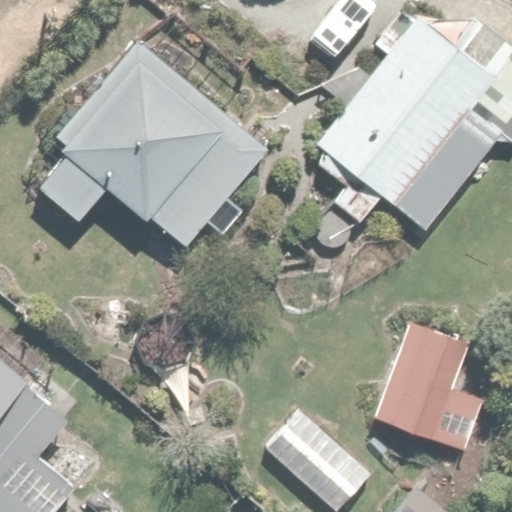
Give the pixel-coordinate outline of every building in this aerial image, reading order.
[(483,49),(409,0),(379,0),(310,104),(404,166),(483,49)] [(237,108),(129,9),(49,95),(157,194),(237,108)] [(461,299),(376,277),(351,377),(435,398),(461,299)] [(148,369),(153,370),(162,370),(168,369),(173,367),(178,363),(182,359),(186,355),(189,349),(190,344),(191,338),(191,332),(190,326),(187,321),(184,316),(180,311),(176,308),(171,305),(165,303),(159,302),(153,302),(147,303),(142,305),(137,308),(132,312),(129,317),(126,322),(124,328),(123,333),(123,339),(124,345),(126,351),(129,356),(132,361),(137,364),(142,367),(148,369)] [(0,334),(0,387),(26,358),(0,334)] [(303,408),(262,450),(325,511),(343,511),(375,480),(303,408)] [(438,511),(441,507),(393,480),(375,511),(438,511)]
